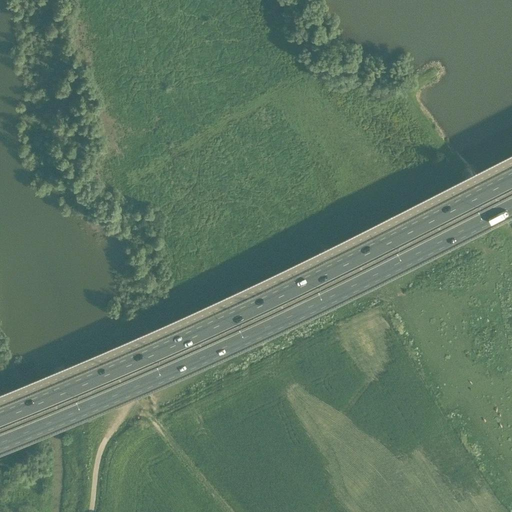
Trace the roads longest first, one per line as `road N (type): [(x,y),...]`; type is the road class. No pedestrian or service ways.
road 1 (trunk): [(511,172),(0,417)]
road 2 (trunk): [(0,440),(237,335),(511,196)]
road 3 (track): [(230,511),(150,414),(123,414),(104,440)]
